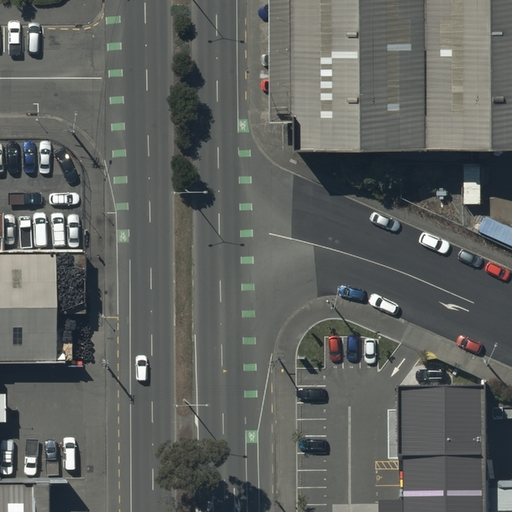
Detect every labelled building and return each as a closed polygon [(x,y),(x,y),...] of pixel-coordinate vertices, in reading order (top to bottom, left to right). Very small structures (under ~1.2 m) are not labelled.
[(511,0),(289,0),(289,141),(511,143),(511,0)] [(0,252),(0,367),(58,365),(53,315),(85,315),(83,251),(0,252)] [(401,511),(487,511),(487,489),(486,382),(401,382),(401,511)] [(0,511),(33,511),(33,481),(0,481),(0,511)] [(487,511),(511,511),(511,488),(487,489),(487,511)]
